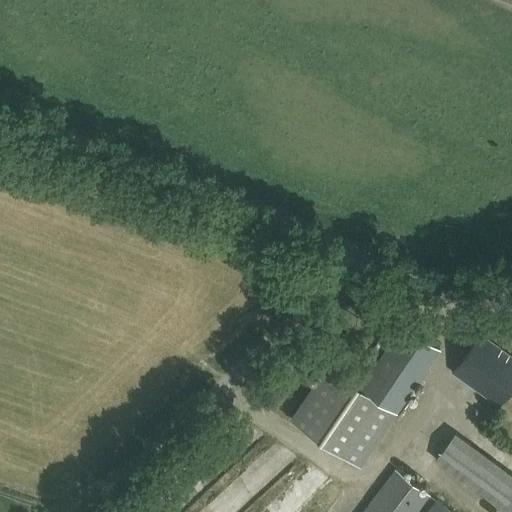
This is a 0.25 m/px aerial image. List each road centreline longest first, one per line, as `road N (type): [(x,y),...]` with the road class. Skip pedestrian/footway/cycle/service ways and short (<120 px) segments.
road 1 (unclassified): [(340,250),(0,109)]
road 2 (unclassified): [(340,250),(314,300),(88,511)]
road 3 (unclassified): [(340,250),(470,296),(511,292)]
